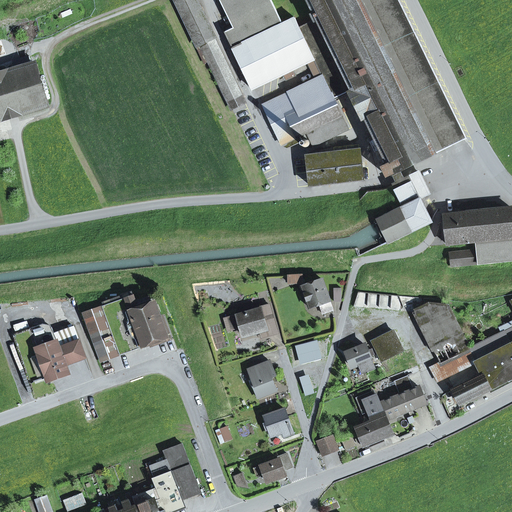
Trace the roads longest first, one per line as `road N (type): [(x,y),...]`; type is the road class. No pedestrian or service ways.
road 1 (residential): [(492,162),(440,212),(420,248),(357,261),(308,439)]
road 2 (residential): [(230,511),(175,367),(155,366),(0,420)]
road 3 (unclassified): [(0,230),(155,204),(291,193)]
road 4 (tertiary): [(511,396),(307,484)]
road 5 (track): [(15,125),(53,109),(41,58),(46,45),(149,0)]
road 6 (tertiary): [(410,0),(492,162)]
